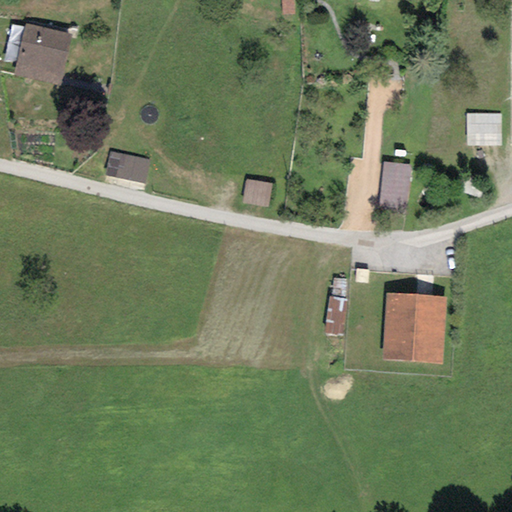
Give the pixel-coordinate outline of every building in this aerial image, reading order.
[(25,26),(12,77),(60,89),(73,37),(25,26)] [(498,118),(466,119),(467,148),(499,148),(498,118)] [(153,191),(159,167),(112,155),(106,180),(153,191)] [(384,166),(384,216),(411,216),(412,167),(384,166)] [(247,181),(242,207),(268,212),(273,186),(247,181)] [(444,301),(388,297),(384,359),(440,363),(444,301)] [(327,337),(344,339),(349,303),(331,301),(327,337)]
